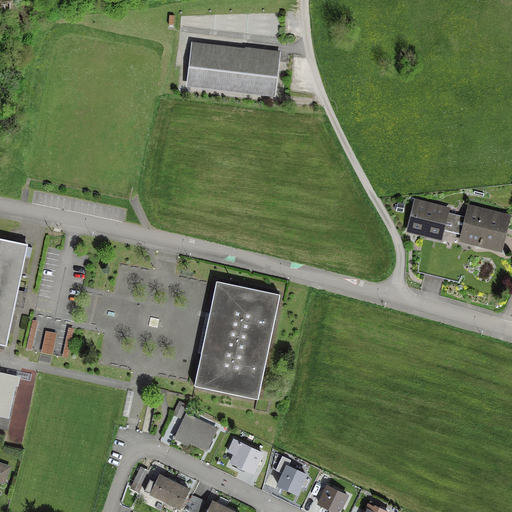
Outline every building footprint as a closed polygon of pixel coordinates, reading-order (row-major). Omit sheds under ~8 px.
[(204,53),(205,46),(192,44),(188,84),(274,94),(278,53),(245,49),(244,57),(204,53)] [(452,232),(456,215),(444,213),(445,211),(416,203),(409,230),(438,237),(440,229),(452,232)] [(479,243),(498,248),(506,218),(470,209),(467,218),(456,215),(452,232),(480,239),(479,243)] [(0,344),(5,346),(26,245),(0,239),(0,344)] [(216,282),(194,386),(257,399),(279,295),(216,282)] [(185,405),(179,401),(172,415),(179,418),(185,405)] [(205,449),(215,429),(186,415),(176,435),(177,436),(177,434),(189,440),(188,441),(205,449)] [(235,455),(231,463),(251,472),(260,453),(233,440),(228,451),(235,455)] [(286,466),(277,485),(296,494),(305,475),(286,466)] [(140,485),(147,471),(140,468),(134,481),(140,485)] [(173,483),(158,476),(150,493),(164,500),(173,483)] [(179,508),(188,490),(173,483),(164,500),(179,508)] [(327,486),(319,504),(334,511),(337,511),(345,495),(327,486)] [(190,496),(184,510),(187,511),(200,511),(205,504),(190,496)] [(224,511),(226,509),(211,502),(206,511),(224,511)]
